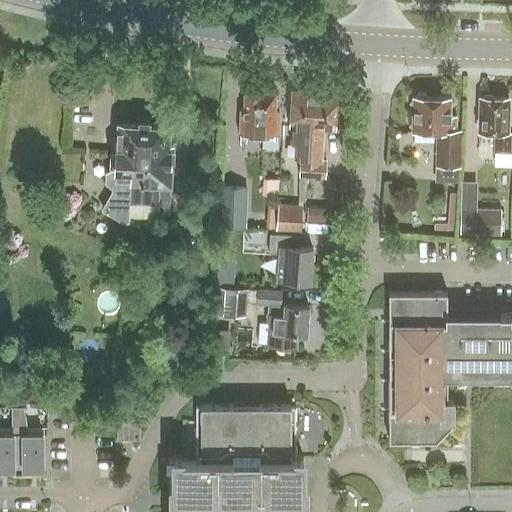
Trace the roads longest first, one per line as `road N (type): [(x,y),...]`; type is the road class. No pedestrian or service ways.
road 1 (residential): [(81,495),(113,495),(130,485),(172,406),(194,385),(347,378),(345,263)]
road 2 (unclassified): [(372,48),(203,30),(67,0)]
road 3 (residential): [(345,263),(372,48)]
road 4 (residential): [(511,264),(345,263)]
road 5 (unclassified): [(511,51),(372,48)]
